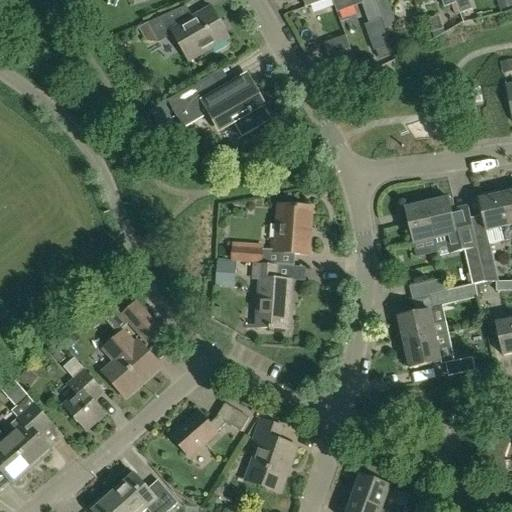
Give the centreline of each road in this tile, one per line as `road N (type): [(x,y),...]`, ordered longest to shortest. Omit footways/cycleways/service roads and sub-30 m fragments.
road 1 (residential): [(29,511),(211,350)]
road 2 (unclassified): [(341,416),(363,305),(352,180)]
road 3 (unclassified): [(352,180),(262,0)]
road 4 (unclassified): [(114,208),(89,142),(0,70)]
road 5 (residential): [(211,350),(147,286),(114,208)]
road 6 (unclassified): [(511,155),(352,180)]
road 7 (residential): [(341,416),(211,350)]
